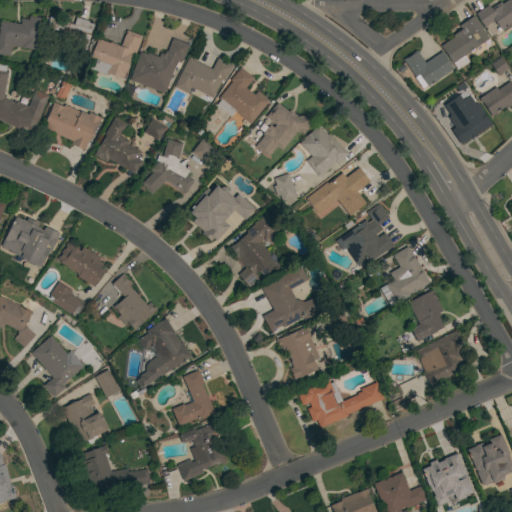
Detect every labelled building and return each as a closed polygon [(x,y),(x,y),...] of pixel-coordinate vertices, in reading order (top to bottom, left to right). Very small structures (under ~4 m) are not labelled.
[(511,22),(501,30),(494,20),(484,27),(475,13),(488,5),(490,8),(500,2),(501,4),(506,0),(511,0),(511,22)] [(0,21),(20,24),(21,18),(28,20),(29,16),(40,17),(35,50),(11,46),(9,56),(0,54),(0,21)] [(452,35),(460,29),(458,26),(473,16),(481,27),(480,28),(487,39),(463,55),(468,62),(457,70),(452,63),(440,46),(453,37),(452,35)] [(73,24),(75,17),(88,21),(87,23),(92,24),(83,57),(41,44),(49,17),(73,24)] [(109,43),(109,42),(120,46),(126,31),(141,36),(135,53),(132,52),(130,57),(133,58),(130,67),(127,66),(124,73),(126,73),(123,79),(106,73),(105,75),(87,68),(97,39),(109,43)] [(163,93),(129,79),(139,52),(146,55),(146,53),(158,57),(159,53),(163,54),(165,50),(167,51),(172,38),(188,44),(181,61),(176,59),(163,93)] [(452,69),(427,87),(418,74),(414,77),(402,59),(415,50),(424,63),(440,51),(452,69)] [(497,75),(490,64),(501,57),(508,68),(497,75)] [(211,69),(217,58),(232,66),(226,76),(225,76),(224,78),(225,79),(224,81),(221,79),(212,98),(190,87),(187,93),(174,86),(188,58),(211,69)] [(249,124),(233,112),(230,116),(216,105),(219,100),(217,99),(231,81),(229,80),(240,67),(252,78),(245,88),(253,95),(257,91),(268,100),(249,124)] [(0,121),(0,70),(7,72),(2,98),(12,102),(13,100),(27,107),(34,91),(48,97),(32,133),(18,127),(17,129),(0,121)] [(63,100),(54,96),(62,79),(71,83),(63,100)] [(491,116),(479,98),(486,93),(485,92),(494,85),(497,89),(509,81),(511,85),(511,104),(505,109),(504,107),(491,116)] [(460,117),(465,113),(463,111),(462,111),(450,94),(463,85),(476,103),(477,103),(492,124),(476,135),(478,138),(473,142),(470,138),(460,145),(450,130),(463,121),(460,117)] [(90,139),(88,138),(83,150),(70,144),(71,141),(41,127),(53,102),(62,107),(63,105),(79,112),(80,111),(87,115),(88,112),(100,118),(90,139)] [(309,116),(307,130),(305,130),(304,133),(295,132),(281,150),(276,146),(267,157),(254,146),(263,135),(261,134),(269,125),(272,127),(274,125),(265,117),(277,102),(287,111),(289,109),(295,114),(309,116)] [(107,158),(105,162),(93,155),(105,135),(103,134),(113,117),(126,125),(120,135),(128,141),(127,144),(140,152),(136,158),(142,162),(134,175),(107,158)] [(157,141),(142,133),(150,119),(165,127),(157,141)] [(298,143),(317,125),(327,135),(328,134),(347,154),(336,164),(334,163),(318,177),(309,166),(309,165),(305,160),(310,156),(298,143)] [(200,139),(214,150),(205,163),(191,152),(200,139)] [(151,194),(140,184),(152,172),(149,169),(157,161),(160,164),(162,163),(163,164),(165,158),(162,157),(166,140),(181,144),(176,159),(178,160),(177,162),(188,171),(184,175),(192,180),(185,193),(164,180),(151,194)] [(327,183),(341,172),(345,177),(358,167),(368,181),(355,191),(364,203),(349,216),(335,199),(317,214),(304,199),(326,182),(327,183)] [(296,197),(281,202),(278,195),(276,196),(272,186),(275,185),(272,178),(287,173),(296,197)] [(205,228),(201,232),(199,231),(197,230),(194,227),(194,226),(193,224),(194,223),(192,221),(189,223),(180,214),(195,201),(197,203),(205,195),(215,206),(217,204),(223,204),(230,196),(233,196),(235,199),(233,200),(247,215),(237,226),(227,217),(219,225),(228,233),(219,242),(205,228)] [(367,223),(370,220),(365,212),(378,203),(388,218),(378,225),(381,229),(375,234),(377,237),(384,232),(393,245),(358,269),(344,248),(341,250),(334,241),(365,220),(367,223)] [(12,216),(16,218),(19,211),(32,218),(30,222),(41,228),(42,226),(56,233),(49,247),(36,241),(36,243),(34,242),(31,248),(15,241),(13,246),(1,240),(12,216)] [(264,214),(277,229),(274,232),(275,234),(268,240),(267,239),(264,241),(262,239),(258,242),(269,254),(267,256),(275,264),(268,271),(269,271),(266,274),(265,273),(262,275),(258,271),(254,275),(258,280),(248,288),(237,275),(245,268),(228,249),(251,228),(250,227),(264,214)] [(99,258),(97,260),(102,263),(99,268),(103,270),(93,287),(77,277),(78,274),(59,262),(60,261),(56,258),(66,243),(79,251),(82,247),(99,258)] [(428,282),(408,294),(409,295),(389,307),(378,288),(393,279),(389,272),(398,267),(391,255),(407,246),(428,282)] [(306,279),(289,289),(294,300),(302,302),(316,296),(322,311),(303,319),(299,318),(281,328),(280,325),(269,331),(260,316),(271,310),(260,288),(299,266),(306,279)] [(134,330),(126,322),(124,325),(116,317),(119,315),(113,308),(123,298),(110,284),(123,272),(130,280),(126,284),(146,305),(148,302),(155,310),(134,330)] [(70,290),(69,293),(84,303),(77,315),(72,312),(70,314),(51,302),(51,301),(47,298),(57,281),(70,290)] [(407,302),(431,290),(436,300),(435,300),(441,311),(437,313),(439,316),(437,317),(442,328),(416,342),(409,329),(418,324),(407,302)] [(0,296),(30,312),(21,330),(0,319),(0,296)] [(323,316),(341,309),(346,323),(328,330),(323,316)] [(359,315),(365,326),(353,332),(347,321),(359,315)] [(140,389),(135,380),(140,377),(138,375),(145,371),(144,368),(144,367),(145,364),(147,363),(149,361),(155,357),(151,349),(152,349),(151,346),(143,350),(136,339),(147,333),(145,330),(165,319),(179,344),(181,342),(190,357),(140,389)] [(312,360),(317,370),(293,380),(288,369),(292,367),(284,350),(280,351),(275,340),(304,327),(306,331),(307,330),(309,334),(308,334),(318,357),(312,360)] [(422,371),(423,371),(413,351),(455,330),(461,342),(456,344),(464,359),(460,361),(464,368),(429,386),(422,371)] [(65,354),(69,351),(82,366),(61,385),(64,388),(53,397),(42,385),(51,377),(30,353),(49,336),(65,354)] [(93,377),(107,369),(118,390),(105,397),(93,377)] [(181,377),(197,370),(203,383),(201,384),(213,413),(199,419),(198,417),(177,426),(170,409),(182,404),(183,405),(192,402),(181,377)] [(319,428),(315,420),(311,422),(305,408),(309,407),(307,403),(301,405),(296,393),(327,380),(329,383),(333,381),(341,401),(356,394),(356,393),(360,391),(359,389),(375,382),(382,399),(346,414),(347,416),(319,428)] [(95,408),(91,410),(93,415),(98,412),(107,430),(95,435),(97,440),(88,445),(86,440),(79,443),(74,431),(71,431),(65,417),(61,418),(57,410),(81,399),(80,397),(89,394),(95,408)] [(193,429),(194,430),(216,421),(222,435),(217,437),(221,448),(219,449),(225,461),(218,464),(217,462),(200,470),(202,473),(182,481),(175,465),(189,459),(190,462),(194,461),(188,449),(193,447),(190,440),(181,444),(178,435),(193,429)] [(479,437),(485,452),(496,447),(498,450),(508,446),(511,456),(511,462),(508,464),(509,465),(504,467),(503,466),(489,471),(490,474),(481,478),(480,476),(475,477),(461,444),(479,437)] [(141,485),(141,486),(129,488),(129,487),(89,493),(88,482),(80,462),(83,461),(81,454),(104,445),(107,453),(103,454),(110,471),(126,469),(127,472),(146,469),(149,484),(141,485)] [(429,463),(430,466),(457,454),(467,478),(458,483),(458,484),(440,492),(445,502),(434,507),(417,468),(429,463)] [(20,511),(0,511),(0,469),(7,488),(10,487),(20,511)] [(383,511),(372,484),(400,472),(408,491),(419,486),(425,500),(405,508),(404,506),(398,508),(399,511),(383,511)] [(365,488),(374,511),(332,511),(331,508),(330,508),(329,505),(340,501),(339,499),(365,488)] [(479,496),(484,510),(478,511),(459,511),(457,505),(461,504),(461,503),(479,496)]
